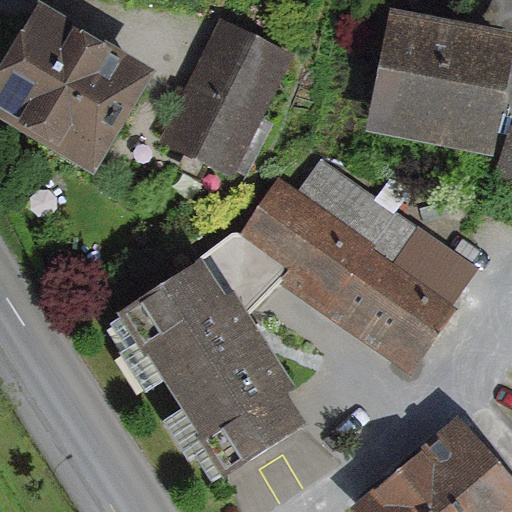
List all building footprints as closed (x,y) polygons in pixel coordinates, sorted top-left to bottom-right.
[(507,38),(395,17),(374,124),(487,145),(507,38)] [(140,78),(38,18),(0,82),(0,106),(91,160),(140,78)] [(280,57),(225,31),(173,139),(227,165),(280,57)] [(444,311),(280,192),(244,241),(408,360),(444,311)] [(293,422),(198,271),(124,318),(219,469),(293,422)] [(511,511),(453,438),(360,511),(511,511)]
